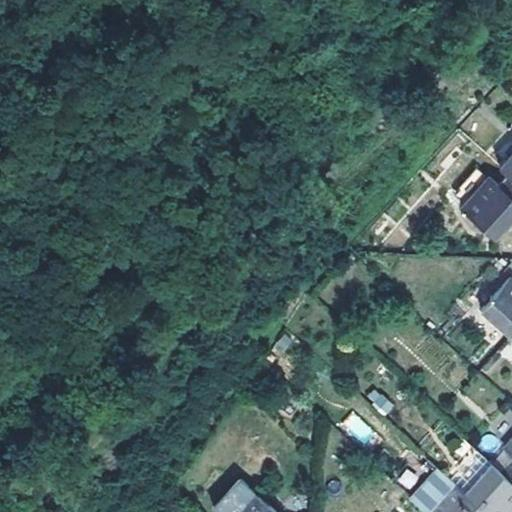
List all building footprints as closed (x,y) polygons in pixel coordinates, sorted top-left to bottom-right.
[(511,158),(502,170),(511,178),(511,158)] [(475,169),(454,194),(464,202),(485,177),(475,169)] [(492,181),(466,211),(498,239),(510,224),(511,225),(511,178),(502,189),(492,181)] [(511,279),(484,312),(511,336),(511,279)] [(365,402),(388,414),(395,401),(372,389),(365,402)] [(352,411),(340,425),(368,449),(380,436),(352,411)] [(511,456),(511,465),(503,475),(511,483),(511,447),(508,453),(511,456)] [(485,511),(511,511),(511,483),(503,475),(493,467),(467,494),(485,511)] [(425,511),(485,511),(467,494),(439,470),(412,499),(425,511)] [(278,511),(258,493),(241,511),(278,511)]
